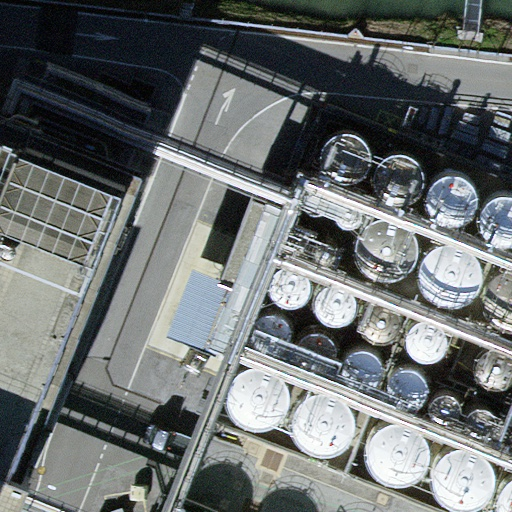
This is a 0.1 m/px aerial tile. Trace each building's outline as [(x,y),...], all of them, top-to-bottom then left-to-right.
[(0,439),(112,166),(0,120),(0,439)] [(385,284),(407,277),(419,253),(412,229),(396,218),(376,217),(360,227),(351,246),(353,261),(364,276),(385,284)] [(451,310),(473,303),(486,279),(478,255),(462,244),(443,244),(427,253),(418,272),(419,287),(430,302),(451,310)] [(171,318),(217,334),(242,264),(196,248),(171,318)] [(511,338),(511,272),(505,273),(489,282),(480,301),(482,316),(492,332),(511,338)] [(260,428),(282,421),(295,397),(287,373),(271,362),(251,362),(236,371),(227,390),(228,405),(239,420),(260,428)] [(323,460),(345,453),(358,429),(351,405),(334,394),(315,393),(299,403),(290,422),(292,437),(302,452),(323,460)] [(393,485),(415,478),(428,454),(421,430),(404,419),(385,418),(369,428),(360,447),(361,462),(372,477),(393,485)] [(458,511),(480,504),(492,481),(485,456),(469,445),(449,445),(434,454),(425,474),(426,488),(437,504),(458,511)] [(511,511),(511,472),(500,480),(491,499),(492,511),(511,511)]
